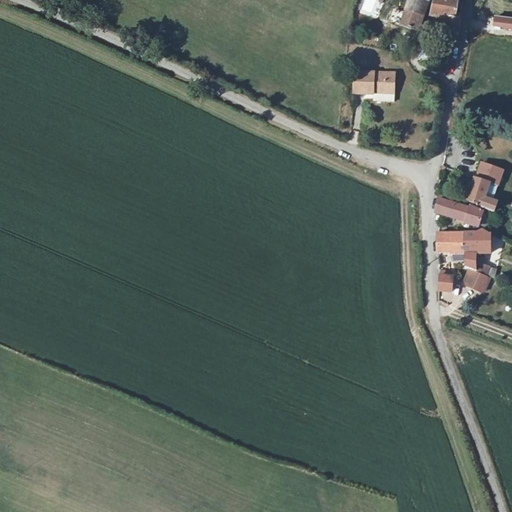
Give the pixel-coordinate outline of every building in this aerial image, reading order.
[(418,32),(428,3),(418,0),(409,0),(407,8),(400,26),(418,32)] [(450,19),(448,33),(458,35),(461,19),(455,19),(458,1),(453,0),(434,0),(433,5),(431,16),(450,19)] [(495,25),(511,29),(511,18),(496,17),(495,25)] [(374,93),(394,94),(395,74),(354,73),(354,94),(374,95),(374,93)] [(460,113),(453,111),(449,134),(456,135),(460,113)] [(490,182),(498,184),(503,170),(481,162),(475,177),(490,182)] [(484,197),(490,182),(475,177),(466,199),(493,210),(496,201),(492,199),(484,197)] [(498,184),(490,182),(484,197),(492,199),(498,184)] [(470,209),(464,207),(439,199),(436,213),(443,215),(465,222),(465,223),(478,228),(483,213),(470,208),(470,209)] [(465,255),(464,234),(438,235),(438,253),(452,253),(452,255),(465,255)] [(476,234),(464,234),(465,255),(465,268),(468,269),(487,277),(489,267),(483,266),(476,265),(476,257),(483,257),(483,253),(490,253),(490,237),(476,234)] [(487,277),(468,269),(463,282),(484,291),(490,278),(487,277)] [(450,293),(452,273),(440,272),(440,276),(438,292),(450,293)]
